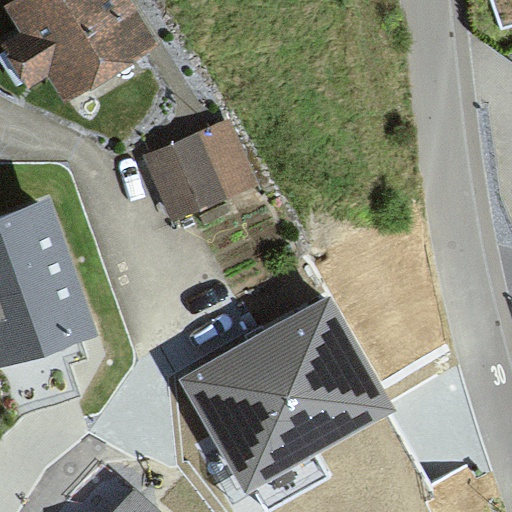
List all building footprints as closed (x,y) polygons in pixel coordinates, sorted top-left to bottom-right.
[(15,0),(9,4),(24,27),(1,42),(28,86),(48,74),(64,99),(155,44),(127,0),(15,0)] [(511,0),(491,0),(501,25),(511,21),(511,0)] [(225,115),(148,151),(179,217),(256,181),(225,115)] [(0,206),(0,362),(91,331),(58,239),(42,192),(15,201),(0,206)] [(259,341),(190,379),(250,486),(390,408),(330,302),(259,341)] [(159,511),(135,491),(116,511),(159,511)]
